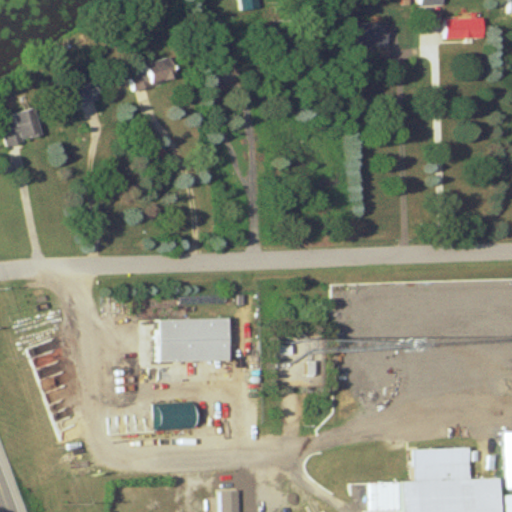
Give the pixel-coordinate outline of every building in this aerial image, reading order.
[(441,0),(413,0),(414,8),(441,8),(441,0)] [(511,0),(503,0),(503,24),(511,24),(511,0)] [(439,42),(478,42),(478,22),(439,22),(439,42)] [(380,26),(346,26),(346,52),(380,52),(380,26)] [(125,94),(167,84),(161,61),(119,72),(125,94)] [(97,106),(91,85),(38,100),(44,121),(97,106)] [(0,148),(1,150),(35,140),(26,111),(4,118),(8,132),(0,134),(0,148)] [(165,161),(159,151),(147,158),(153,168),(165,161)] [(147,323),(147,367),(219,366),(219,323),(147,323)] [(392,511),(490,511),(490,483),(463,484),(463,452),(406,453),(407,486),(392,486),(392,511)] [(217,496),(217,511),(236,511),(236,495),(217,496)] [(511,511),(511,498),(498,498),(497,511),(511,511)]
